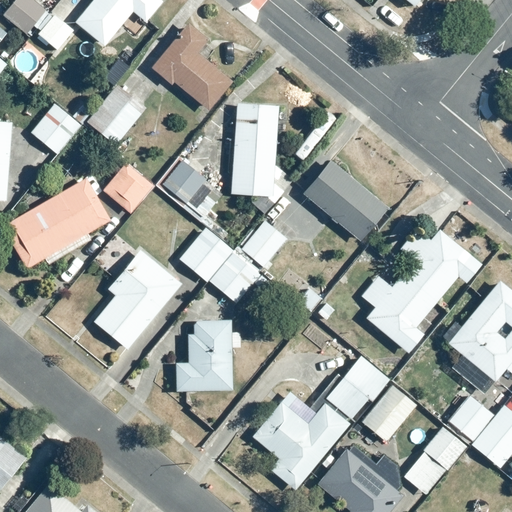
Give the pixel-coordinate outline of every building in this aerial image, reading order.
[(45,10),(33,0),(15,0),(13,1),(1,14),(23,34),(45,10)] [(161,2),(158,0),(89,0),(73,21),(103,46),(131,11),(144,22),(161,2)] [(72,30),(52,14),(36,35),(56,51),(72,30)] [(206,40),(186,23),(152,65),(207,110),(230,82),(195,53),(206,40)] [(140,112),(112,91),(89,121),(117,143),(140,112)] [(79,125),(53,103),(29,131),(55,153),(79,125)] [(273,166),(277,106),(236,103),(229,194),(261,196),(273,205),(292,179),(273,166)] [(301,160),(333,118),(322,109),(289,151),(301,160)] [(9,122),(0,121),(0,200),(5,201),(9,122)] [(222,194),(177,157),(157,181),(171,193),(202,218),(222,194)] [(388,207),(332,159),(302,193),(358,242),(388,207)] [(152,186),(124,162),(101,190),(128,213),(152,186)] [(109,220),(84,178),(1,227),(26,269),(46,258),(49,263),(86,241),(83,235),(109,220)] [(286,237),(261,218),(238,247),(263,267),(286,237)] [(207,282),(232,250),(202,227),(178,259),(207,282)] [(479,266),(437,229),(421,247),(409,237),(393,256),(407,267),(389,288),(375,276),(359,295),(374,308),(365,318),(406,353),(422,335),(413,327),(456,276),(464,284),(479,266)] [(179,284),(138,250),(107,289),(115,295),(93,323),(126,349),(179,284)] [(232,250),(207,282),(235,303),(251,283),(262,291),(271,280),(232,250)] [(322,295),(304,281),(291,298),(309,312),(322,295)] [(455,350),(444,363),(482,394),(504,368),(511,374),(511,292),(497,281),(446,343),(455,350)] [(196,335),(188,335),(188,364),(176,363),(176,390),(230,391),(230,321),(196,321),(196,335)] [(358,354),(323,397),(353,422),(388,378),(358,354)] [(415,406),(390,385),(359,422),(385,443),(415,406)] [(313,414),(287,392),(251,436),(279,459),(270,470),(293,489),(347,424),(322,403),(313,414)] [(445,420),(470,440),(491,414),(467,394),(445,420)] [(511,413),(503,407),(471,446),(498,468),(511,450),(511,413)] [(444,470),(465,447),(444,428),(425,449),(423,452),(402,475),(423,493),(444,470)] [(0,486),(23,460),(0,439),(0,486)] [(388,511),(402,496),(345,449),(316,484),(349,511),(348,511),(388,511)] [(479,477),(464,493),(480,508),(495,492),(479,477)] [(71,493),(63,503),(44,487),(23,511),(93,511),(88,507),(71,493)]
